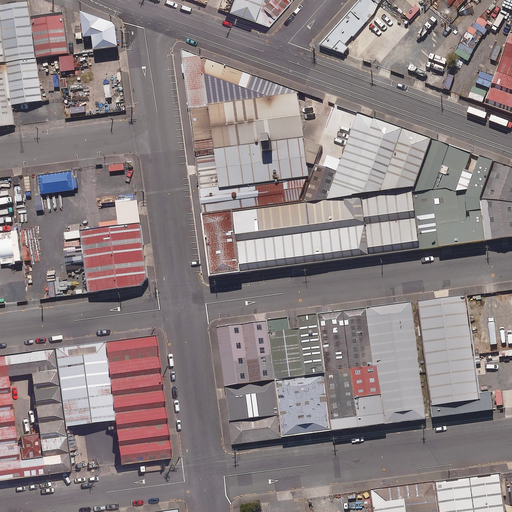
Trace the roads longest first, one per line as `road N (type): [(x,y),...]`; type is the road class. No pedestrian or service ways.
road 1 (unclassified): [(511,262),(182,303)]
road 2 (unclassified): [(511,439),(204,478)]
road 3 (unclassified): [(275,56),(511,140)]
road 4 (unclassified): [(204,478),(0,505)]
road 5 (unclassified): [(182,303),(0,329)]
road 6 (unclassified): [(204,478),(182,303)]
road 7 (unclassified): [(182,303),(160,133)]
road 8 (unclassified): [(0,153),(160,133)]
road 9 (unclassified): [(141,8),(275,56)]
road 10 (unclassified): [(160,133),(141,8)]
